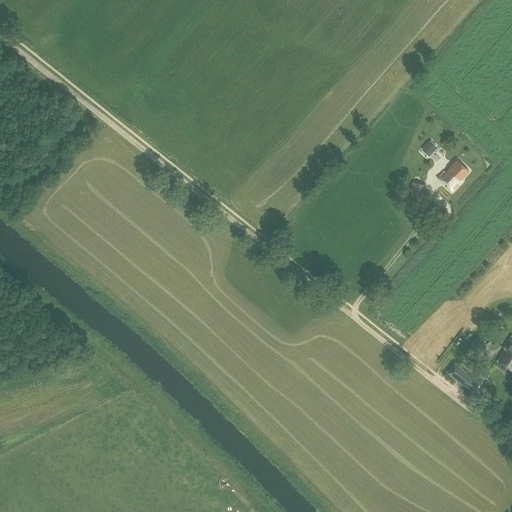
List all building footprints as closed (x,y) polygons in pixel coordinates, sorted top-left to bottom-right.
[(442,142),(448,134),(440,128),(434,136),(442,142)] [(432,152),(437,148),(430,141),(425,146),(432,152)] [(461,179),(469,170),(458,159),(446,172),(444,170),(438,177),(453,191),(462,181),(461,179)] [(413,182),(408,197),(422,201),(426,186),(413,182)] [(511,335),(504,347),(505,348),(498,359),(511,368),(511,335)] [(485,358),(493,352),(480,336),(472,342),(485,358)] [(481,383),(456,363),(449,372),(474,392),(481,383)]
